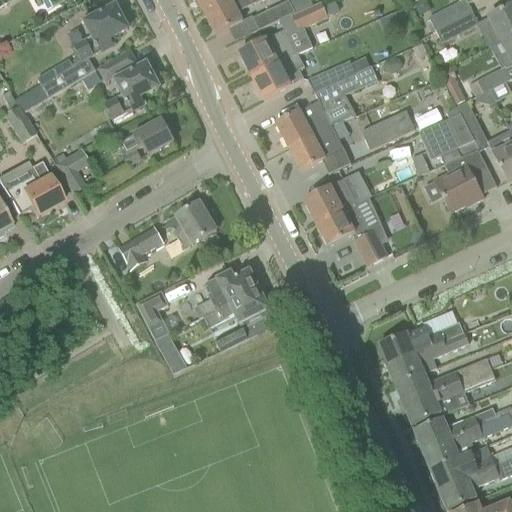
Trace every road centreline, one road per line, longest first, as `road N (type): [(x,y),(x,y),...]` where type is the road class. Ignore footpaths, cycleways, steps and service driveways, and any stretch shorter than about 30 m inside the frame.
road 1 (residential): [(0,297),(230,150)]
road 2 (residential): [(321,330),(511,241)]
road 3 (tertiary): [(321,330),(230,150)]
road 4 (tertiary): [(405,511),(321,330)]
road 5 (tertiary): [(230,150),(162,0)]
